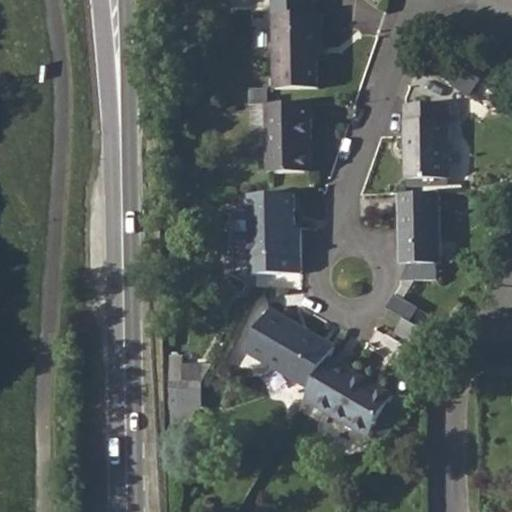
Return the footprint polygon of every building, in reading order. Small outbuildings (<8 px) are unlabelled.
[(321,47),(321,13),(312,13),(311,0),(271,0),(272,14),(274,90),(317,88),(316,58),(316,48),(321,47)] [(448,62),(441,73),(450,80),(457,69),(448,62)] [(450,87),(466,98),(481,78),(464,66),(450,87)] [(308,104),(267,104),(268,173),(303,173),(303,153),(309,152),(308,104)] [(448,104),(404,106),(405,137),(406,180),(449,179),(448,104)] [(294,194),(249,195),(249,212),(236,212),(232,216),(232,239),(236,242),(250,242),(250,275),(300,275),(300,258),(299,234),(295,233),(294,194)] [(440,194),(398,194),(399,228),(400,280),(438,279),(437,263),(442,263),(440,194)] [(395,297),(387,310),(404,321),(408,323),(416,309),(395,297)] [(268,314),(246,351),(311,389),(329,358),(335,347),(304,330),(302,334),(268,314)] [(311,389),(305,400),(371,438),(395,397),(379,387),(376,393),(355,380),(358,375),(329,358),(311,389)] [(175,362),(175,383),(176,383),(201,383),(201,361),(175,362)] [(201,383),(176,383),(177,410),(202,409),(202,383),(201,383)]
